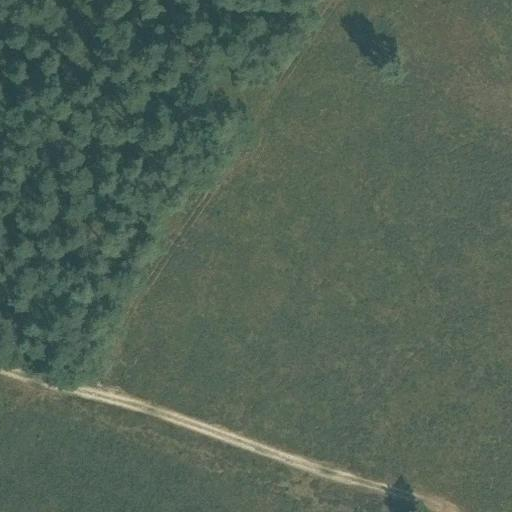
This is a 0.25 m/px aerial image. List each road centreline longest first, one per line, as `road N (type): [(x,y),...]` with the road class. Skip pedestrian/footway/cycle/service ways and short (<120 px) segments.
road 1 (track): [(335,0),(72,388)]
road 2 (track): [(443,511),(123,400),(0,369)]
